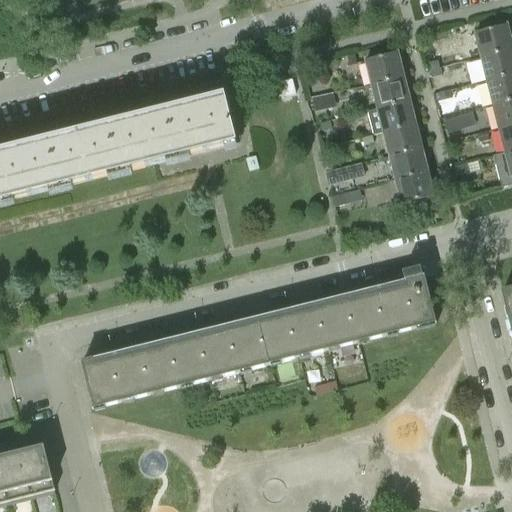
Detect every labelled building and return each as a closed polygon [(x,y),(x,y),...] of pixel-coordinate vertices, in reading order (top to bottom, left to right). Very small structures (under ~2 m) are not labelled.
[(474,34),(480,58),(511,50),(511,48),(506,26),(474,34)] [(464,37),(453,40),(454,46),(466,44),(464,37)] [(511,50),(480,58),(486,82),(511,75),(511,50)] [(365,62),(371,86),(403,78),(397,54),(365,62)] [(354,56),(347,58),(349,67),(356,65),(354,56)] [(438,61),(428,63),(430,70),(439,68),(438,61)] [(442,76),(440,68),(430,71),(431,79),(442,76)] [(511,75),(486,82),(492,106),(511,100),(511,75)] [(409,101),(403,78),(371,86),(377,109),(409,101)] [(0,202),(149,165),(236,143),(226,102),(225,103),(223,98),(212,100),(214,105),(125,128),(123,123),(0,153),(0,202)] [(511,100),(492,106),(498,130),(511,126),(511,100)] [(415,125),(409,101),(377,109),(367,112),(373,135),(383,133),(415,125)] [(444,119),(449,134),(477,126),(473,111),(444,119)] [(331,129),(330,121),(320,124),(321,132),(331,129)] [(421,149),(415,125),(383,133),(389,157),(421,149)] [(511,126),(498,130),(504,154),(511,151),(511,126)] [(488,132),(476,135),(478,142),(489,139),(488,132)] [(362,139),(363,145),(364,147),(374,144),(372,137),(362,139)] [(421,149),(389,157),(395,181),(427,173),(421,149)] [(511,151),(504,154),(493,157),(501,189),(511,186),(511,151)] [(255,158),(246,161),(249,172),(258,169),(255,158)] [(455,178),(467,175),(465,165),(453,168),(455,178)] [(427,173),(395,181),(401,206),(433,198),(427,173)] [(345,193),(331,197),(334,208),(348,205),(345,193)] [(81,364),(93,411),(435,325),(424,278),(422,278),(420,270),(393,277),(396,291),(113,362),(111,356),(82,364),(82,363),(81,364)] [(511,291),(502,294),(509,320),(508,320),(508,321),(511,332),(511,291)] [(55,492),(43,447),(20,453),(31,498),(55,492)] [(31,498),(20,453),(0,458),(0,473),(8,504),(31,498)]
